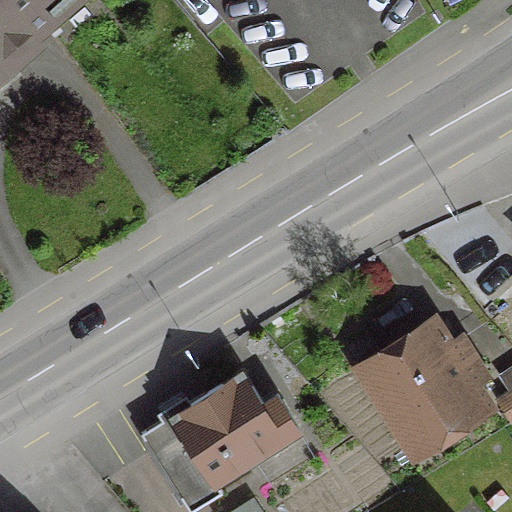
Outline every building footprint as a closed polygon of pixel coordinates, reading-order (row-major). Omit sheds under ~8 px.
[(0,0),(0,2),(23,29),(55,0),(0,0)] [(0,49),(23,29),(0,2),(0,49)] [(430,328),(360,372),(409,448),(479,404),(467,386),(483,376),(457,336),(441,346),(430,328)] [(509,419),(511,417),(511,363),(495,375),(507,393),(497,400),(509,419)] [(236,370),(202,391),(136,433),(185,510),(199,502),(216,491),(210,482),(294,429),(272,394),(258,404),(236,370)]
